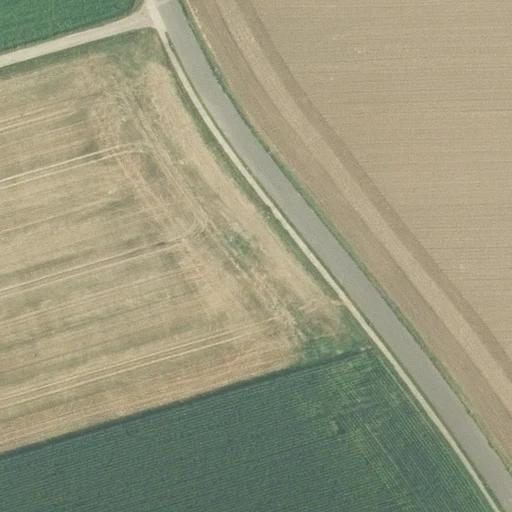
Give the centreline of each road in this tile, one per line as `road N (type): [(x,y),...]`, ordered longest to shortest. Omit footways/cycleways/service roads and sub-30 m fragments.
road 1 (tertiary): [(511,504),(451,412),(237,139),(164,0)]
road 2 (track): [(0,61),(168,10)]
